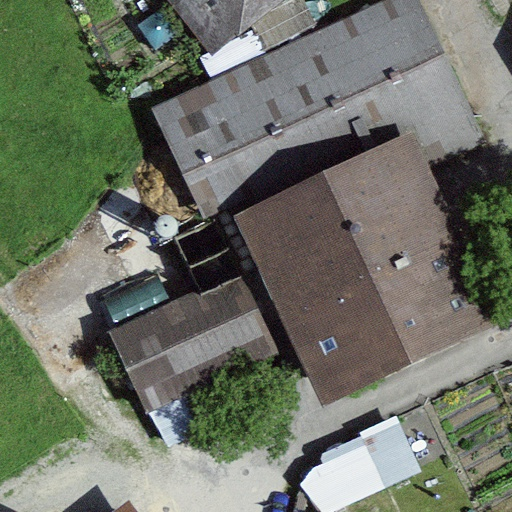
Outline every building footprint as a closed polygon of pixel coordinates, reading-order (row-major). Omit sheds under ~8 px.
[(480,138),(418,0),(410,0),(162,110),(189,172),(236,151),(338,381),(468,323),(394,157),(412,149),(419,165),(480,138)] [(175,0),(206,38),(256,0),(175,0)] [(143,392),(268,336),(242,279),(118,335),(143,392)] [(324,511),(330,511),(427,467),(402,415),(301,462),(324,511)] [(107,511),(147,511),(134,493),(107,511)]
